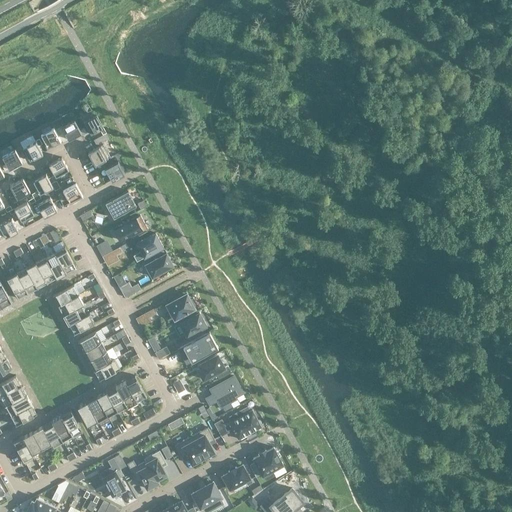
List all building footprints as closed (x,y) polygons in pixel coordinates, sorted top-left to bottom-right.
[(103,127),(96,115),(83,122),(90,134),(100,129),(103,127)] [(68,140),(81,133),(74,120),(61,127),(68,140)] [(40,135),(47,148),(60,141),(53,128),(40,135)] [(94,140),(96,145),(104,141),(101,136),(94,140)] [(29,161),(42,154),(35,141),(22,148),(29,161)] [(95,165),(110,157),(103,144),(88,152),(95,165)] [(15,149),(2,156),(9,169),(22,162),(15,149)] [(55,177),(68,170),(61,157),(48,164),(55,177)] [(112,181),(124,174),(117,161),(105,168),(112,181)] [(51,183),(45,174),(33,181),(40,194),(52,187),(51,183)] [(12,201),(30,191),(23,178),(10,185),(11,187),(6,190),(12,201)] [(70,203),(82,196),(75,183),(63,190),(70,203)] [(127,190),(105,203),(113,218),(136,206),(127,190)] [(37,204),(44,217),(57,210),(50,197),(37,204)] [(140,209),(146,206),(143,200),(137,203),(140,209)] [(16,212),(21,221),(34,214),(27,201),(14,208),(16,212)] [(140,215),(114,229),(120,240),(135,232),(138,236),(148,231),(140,215)] [(0,224),(0,228),(5,238),(18,231),(11,218),(0,224)] [(49,232),(55,242),(60,239),(54,229),(49,232)] [(136,243),(140,251),(133,255),(136,262),(163,247),(155,233),(136,243)] [(44,246),(39,237),(35,239),(38,244),(40,248),(44,246)] [(54,252),(54,253),(55,252),(66,273),(66,272),(75,267),(76,267),(64,246),(64,247),(55,252),(55,251),(54,251),(54,252)] [(54,253),(45,257),(45,258),(56,278),(62,275),(65,273),(66,273),(55,252),(54,253)] [(160,272),(161,272),(164,270),(164,271),(165,270),(173,265),(166,253),(145,264),(152,277),(160,273),(160,272)] [(56,278),(45,258),(45,257),(44,257),(45,257),(36,262),(35,262),(47,283),(47,282),(56,278)] [(46,283),(47,283),(35,262),(27,267),(26,267),(37,288),(38,288),(38,287),(46,283)] [(16,272),(28,293),(37,288),(26,267),(25,267),(26,268),(17,272),(16,272)] [(27,294),(28,293),(16,272),(16,273),(7,278),(7,277),(7,278),(18,299),(19,298),(18,298),(27,293),(27,294)] [(0,304),(2,308),(2,307),(11,302),(12,302),(0,281),(0,304)] [(137,283),(131,286),(134,292),(140,289),(137,283)] [(57,304),(58,305),(78,294),(79,294),(78,294),(79,293),(78,293),(73,284),(74,284),(73,284),(52,295),(53,296),(53,295),(58,304),(57,304)] [(58,305),(63,314),(81,305),(83,303),(78,294),(58,305)] [(186,294),(167,305),(175,319),(194,308),(193,306),(195,305),(191,299),(189,300),(186,294)] [(63,314),(68,324),(86,314),(81,305),(63,314)] [(152,309),(145,313),(148,317),(155,313),(152,309)] [(89,313),(89,312),(86,314),(68,324),(69,324),(73,333),(73,334),(94,322),(89,313)] [(179,323),(188,338),(200,332),(198,330),(206,326),(198,312),(179,323)] [(83,351),(101,341),(95,331),(77,341),(83,351)] [(209,331),(177,349),(181,355),(183,354),(184,357),(182,358),(186,364),(217,347),(209,331)] [(154,337),(148,340),(154,350),(160,347),(154,337)] [(83,351),(88,360),(106,351),(101,341),(83,351)] [(166,346),(155,352),(158,359),(169,353),(166,346)] [(106,351),(88,360),(93,370),(111,360),(106,351)] [(217,355),(199,365),(200,368),(198,369),(203,379),(215,373),(218,378),(230,371),(227,365),(224,367),(217,355)] [(0,361),(0,374),(11,368),(6,358),(0,361)] [(114,358),(111,360),(93,370),(94,370),(96,373),(99,379),(98,379),(99,380),(120,368),(119,368),(114,359),(114,358)] [(0,396),(21,385),(20,384),(20,385),(15,376),(16,376),(15,375),(0,383),(0,396)] [(125,380),(125,381),(136,402),(137,402),(137,401),(145,396),(146,397),(146,396),(135,375),(134,376),(126,381),(125,380)] [(233,376),(209,389),(212,394),(205,398),(209,405),(216,401),(220,408),(223,406),(224,410),(232,406),(230,403),(237,399),(236,397),(243,393),(233,376)] [(137,402),(136,402),(125,381),(115,386),(127,407),(127,408),(137,402)] [(21,386),(21,385),(0,396),(0,397),(5,405),(4,405),(5,406),(6,406),(6,405),(26,394),(25,394),(21,386)] [(127,407),(115,386),(107,391),(106,391),(117,411),(117,412),(118,412),(118,411),(126,407),(127,407)] [(107,416),(117,411),(106,391),(96,396),(107,416)] [(31,404),(26,394),(6,405),(6,406),(11,415),(31,404)] [(98,421),(107,416),(96,396),(87,401),(97,420),(98,421)] [(87,425),(97,420),(87,401),(77,407),(87,425)] [(31,404),(11,415),(10,415),(10,416),(15,425),(36,414),(36,413),(31,405),(31,404)] [(221,420),(214,423),(221,436),(228,432),(227,430),(232,428),(238,439),(261,426),(252,410),(250,411),(247,406),(238,411),(241,416),(229,422),(230,423),(225,426),(221,420)] [(61,416),(72,435),(72,437),(73,436),(81,431),(82,432),(82,431),(71,410),(70,411),(61,416),(61,415),(61,416)] [(62,441),(72,435),(61,416),(51,421),(62,441)] [(63,442),(62,441),(51,421),(43,426),(42,426),(51,443),(53,447),(54,447),(54,446),(62,442),(63,442)] [(214,452),(209,442),(214,439),(207,425),(201,428),(203,432),(192,438),(203,458),(214,452)] [(42,448),(51,443),(42,426),(32,431),(42,448)] [(32,453),(42,448),(32,431),(23,436),(32,453)] [(32,453),(23,436),(22,437),(23,437),(14,442),(14,441),(13,442),(25,463),(25,462),(34,457),(34,458),(35,457),(32,453)] [(192,438),(181,444),(179,441),(174,444),(181,457),(186,454),(192,464),(203,458),(192,438)] [(166,446),(161,449),(167,459),(171,456),(166,446)] [(272,470),(283,464),(273,447),(266,451),(266,450),(260,454),(252,458),(255,462),(249,465),(255,476),(261,473),(262,476),(263,475),(266,479),(274,475),(272,470)] [(159,450),(143,459),(145,461),(156,480),(166,475),(161,465),(166,462),(159,450)] [(125,488),(115,471),(120,469),(116,462),(114,457),(108,461),(114,471),(102,477),(112,495),(112,496),(113,495),(116,493),(116,494),(117,493),(120,491),(121,491),(124,489),(125,489),(125,488)] [(133,460),(127,463),(137,481),(141,479),(147,489),(157,483),(158,483),(156,480),(145,461),(136,466),(133,460)] [(223,476),(230,488),(245,480),(247,485),(251,482),(242,466),(243,466),(242,465),(241,465),(236,468),(236,467),(235,467),(229,471),(228,471),(228,472),(229,472),(224,475),(223,475),(222,475),(223,476)] [(69,482),(64,493),(70,496),(75,486),(69,482)] [(200,489),(193,492),(192,493),(193,494),(200,506),(199,506),(200,507),(201,507),(210,501),(214,508),(223,504),(219,497),(219,496),(220,497),(220,496),(220,495),(213,483),(213,482),(212,482),(205,486),(204,486),(201,488),(200,489)] [(298,495),(292,488),(270,505),(266,500),(259,505),(264,511),(269,511),(273,509),(275,511),(290,511),(303,502),(298,495)] [(53,511),(56,507),(57,506),(56,506),(37,497),(36,498),(35,501),(32,500),(25,511),(53,511)] [(251,505),(256,501),(252,497),(247,501),(251,505)] [(172,505),(169,507),(168,507),(161,511),(160,511),(159,511),(195,511),(193,507),(187,511),(181,501),(182,501),(181,500),(180,501),(173,505),(173,504),(172,505)]
